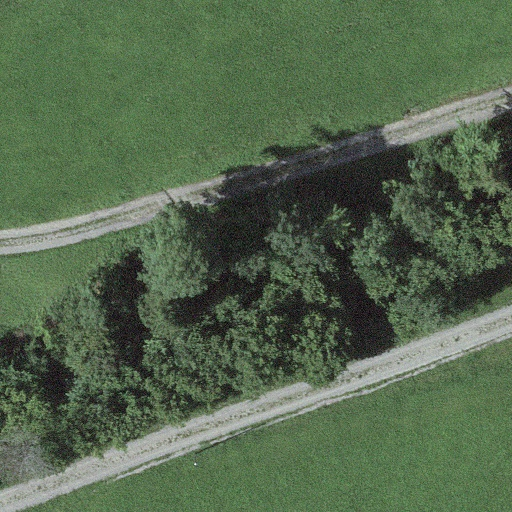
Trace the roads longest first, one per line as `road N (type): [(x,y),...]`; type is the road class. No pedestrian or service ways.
road 1 (unclassified): [(511,319),(0,504)]
road 2 (track): [(511,97),(81,229),(0,243)]
